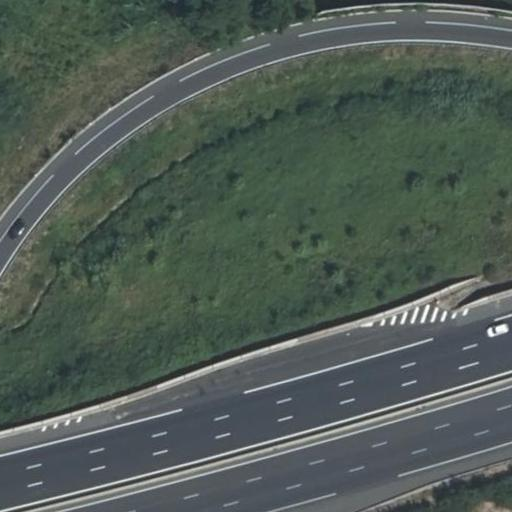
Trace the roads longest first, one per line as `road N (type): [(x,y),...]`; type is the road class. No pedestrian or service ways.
road 1 (motorway): [(511,43),(390,35),(326,41),(195,83),(134,116),(78,162),(0,252)]
road 2 (motorway): [(511,343),(0,483)]
road 3 (motorway): [(158,511),(511,415)]
